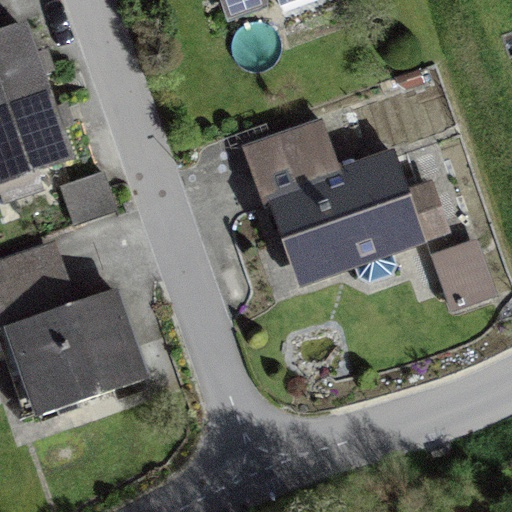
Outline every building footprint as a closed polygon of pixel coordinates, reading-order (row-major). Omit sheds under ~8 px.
[(0,33),(0,107),(43,92),(19,27),(0,33)] [(67,159),(43,92),(0,107),(0,183),(6,199),(40,187),(34,171),(67,159)] [(314,127),(250,150),(283,242),(295,238),(309,277),(353,262),(358,277),(369,282),(393,274),(395,264),(389,248),(444,230),(429,187),(407,194),(393,157),(332,178),(314,127)] [(103,173),(61,187),(74,225),(115,211),(103,173)] [(470,242),(434,254),(454,312),(489,300),(470,242)] [(36,260),(0,272),(0,359),(21,352),(42,414),(142,380),(111,292),(50,313),(42,290),(46,289),(36,260)]
